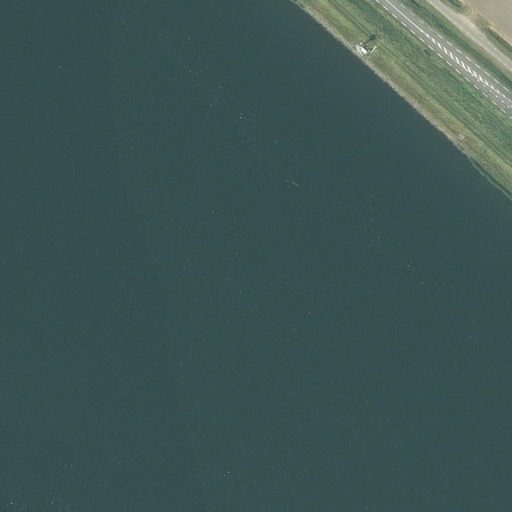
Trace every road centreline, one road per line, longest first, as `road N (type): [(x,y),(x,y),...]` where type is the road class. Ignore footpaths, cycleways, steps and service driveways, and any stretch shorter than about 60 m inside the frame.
road 1 (track): [(328,0),(511,164)]
road 2 (primary): [(511,111),(384,0)]
